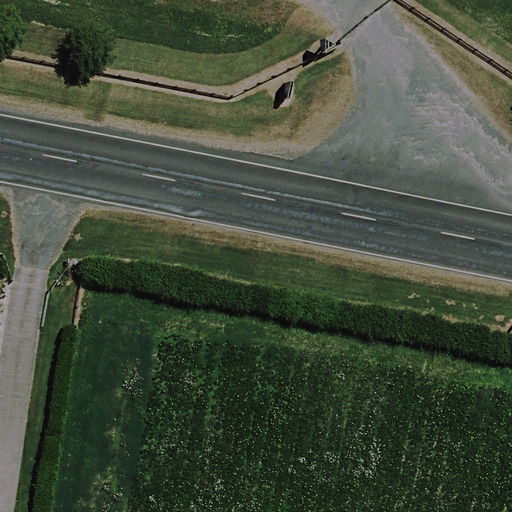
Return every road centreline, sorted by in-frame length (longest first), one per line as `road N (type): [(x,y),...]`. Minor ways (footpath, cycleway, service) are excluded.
road 1 (tertiary): [(0,151),(511,250)]
road 2 (track): [(468,242),(363,18),(347,0)]
